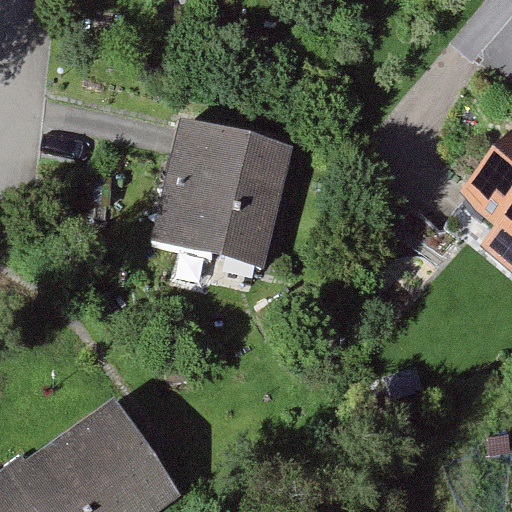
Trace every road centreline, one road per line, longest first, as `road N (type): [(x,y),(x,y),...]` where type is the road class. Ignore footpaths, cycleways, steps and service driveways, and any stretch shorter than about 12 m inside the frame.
road 1 (residential): [(511,19),(397,155)]
road 2 (residential): [(0,125),(9,0)]
